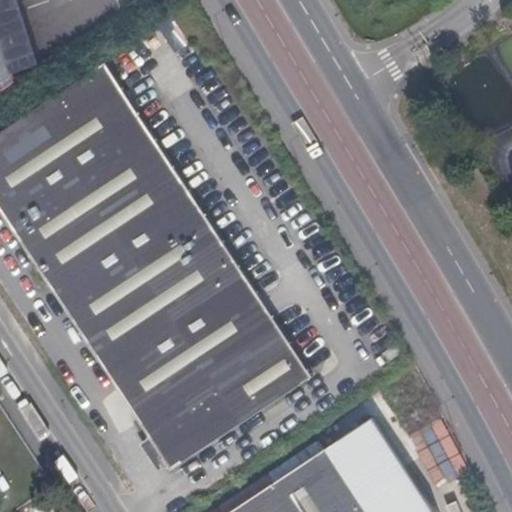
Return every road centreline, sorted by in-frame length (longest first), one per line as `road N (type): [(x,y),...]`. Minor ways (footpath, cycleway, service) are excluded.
road 1 (secondary): [(221,0),(456,386),(511,498)]
road 2 (secondary): [(511,355),(356,92)]
road 3 (unclassified): [(113,511),(0,338)]
road 4 (unclassified): [(499,0),(356,92)]
